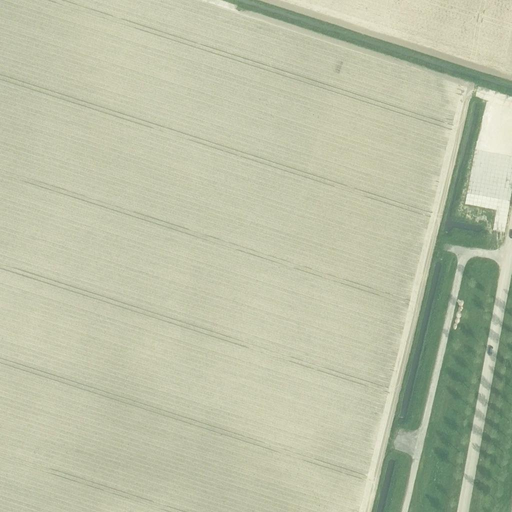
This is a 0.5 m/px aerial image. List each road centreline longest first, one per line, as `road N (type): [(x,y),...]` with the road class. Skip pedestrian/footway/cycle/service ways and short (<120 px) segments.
road 1 (track): [(404,511),(465,251),(511,255)]
road 2 (tertiary): [(462,511),(511,239)]
